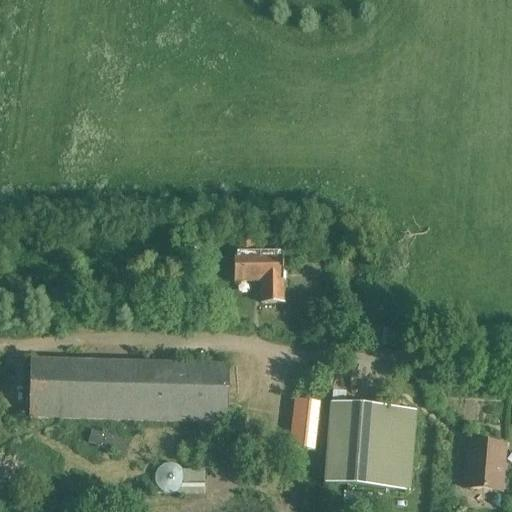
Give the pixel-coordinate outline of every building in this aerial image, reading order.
[(278,255),(255,257),(253,240),(237,241),(239,257),(230,258),(232,284),(254,282),(257,308),(284,306),(278,255)] [(17,380),(27,380),(28,359),(18,359),(17,380)] [(32,421),(227,425),(228,368),(33,364),(32,421)] [(291,451),(313,454),(320,395),(298,392),(291,451)] [(323,487),(407,494),(414,414),(330,406),(323,487)] [(465,489),(499,492),(502,448),(469,445),(465,489)] [(195,446),(195,470),(212,470),(212,446),(195,446)] [(149,475),(149,496),(201,496),(201,474),(149,475)]
